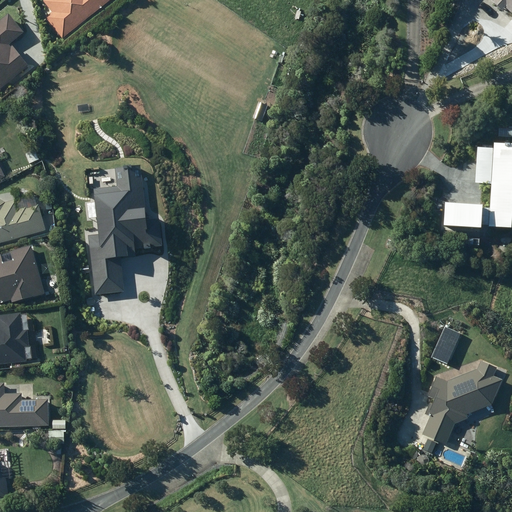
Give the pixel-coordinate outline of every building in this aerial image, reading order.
[(49,0),(47,2),(55,13),(49,18),(64,37),(77,27),(76,26),(91,14),(92,15),(101,8),(100,6),(107,0),(49,0)] [(511,0),(490,0),(489,2),(499,10),(501,8),(511,17),(511,0)] [(0,91),(30,67),(12,45),(25,34),(10,15),(0,23),(0,91)] [(473,147),(471,183),(487,184),(486,210),(477,209),(477,207),(442,205),(441,228),(476,230),(476,225),(485,225),(485,227),(507,228),(509,196),(511,196),(511,146),(491,145),(490,148),(473,147)] [(23,154),(27,164),(36,160),(32,151),(23,154)] [(142,168),(117,170),(119,189),(95,191),(99,236),(89,237),(95,296),(126,293),(122,260),(139,258),(139,251),(164,248),(161,221),(151,222),(150,212),(146,212),(142,168)] [(0,242),(42,230),(35,205),(24,208),(23,207),(16,209),(13,200),(2,203),(0,201),(0,242)] [(0,302),(8,301),(9,303),(41,294),(27,246),(7,251),(10,260),(0,263),(0,302)] [(0,364),(23,362),(22,348),(26,347),(24,330),(19,330),(17,314),(0,315),(0,364)] [(426,396),(431,398),(429,404),(428,403),(424,414),(429,416),(421,435),(443,444),(451,425),(465,419),(463,416),(487,406),(498,380),(489,377),(493,368),(478,362),(474,370),(446,382),(434,377),(426,396)] [(1,383),(0,383),(0,426),(46,426),(45,400),(19,400),(19,394),(1,394),(1,383)] [(50,429),(63,429),(63,421),(50,421),(50,429)] [(50,444),(64,445),(65,432),(50,431),(50,444)] [(23,441),(11,442),(12,451),(24,449),(23,441)]
